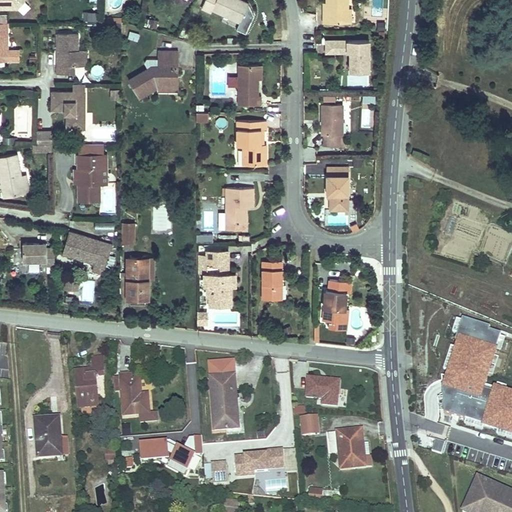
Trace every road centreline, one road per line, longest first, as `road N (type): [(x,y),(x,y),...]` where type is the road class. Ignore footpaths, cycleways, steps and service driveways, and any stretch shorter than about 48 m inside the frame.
road 1 (residential): [(391,358),(0,314)]
road 2 (residential): [(388,244),(334,243),(292,215),(290,0)]
road 3 (secondary): [(388,244),(408,0)]
road 4 (secondary): [(407,511),(391,358)]
